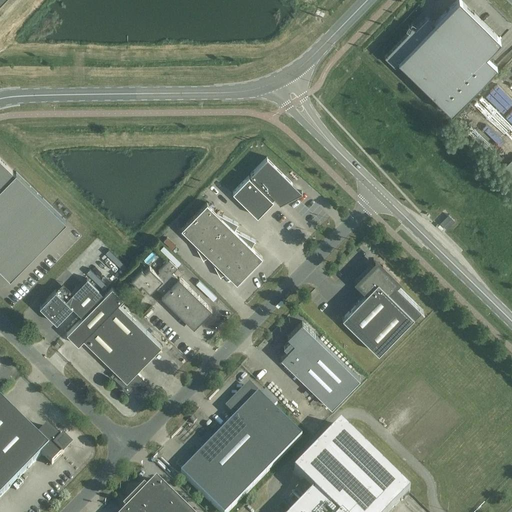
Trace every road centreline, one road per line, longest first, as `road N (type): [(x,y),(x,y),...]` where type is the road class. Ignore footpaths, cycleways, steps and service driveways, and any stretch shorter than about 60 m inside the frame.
road 1 (unclassified): [(130,453),(378,192)]
road 2 (tertiary): [(0,100),(221,93),(271,84)]
road 3 (tertiary): [(511,321),(378,192)]
road 4 (unclassified): [(130,453),(0,326)]
